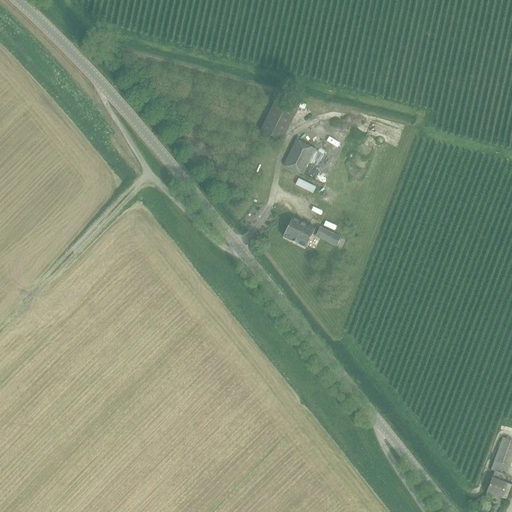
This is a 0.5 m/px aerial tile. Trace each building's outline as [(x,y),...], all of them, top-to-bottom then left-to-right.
[(299,106),(278,96),(261,131),(281,141),(299,106)] [(318,124),(315,129),(324,135),(327,130),(318,124)] [(303,175),(315,149),(296,140),(283,165),(303,175)] [(292,217),(283,236),(306,247),(312,234),(336,246),(341,237),(320,227),(318,230),(292,217)] [(506,499),(510,489),(511,485),(499,480),(505,465),(509,466),(511,458),(511,441),(502,438),(490,470),(494,471),(492,478),(487,492),(506,499)]
